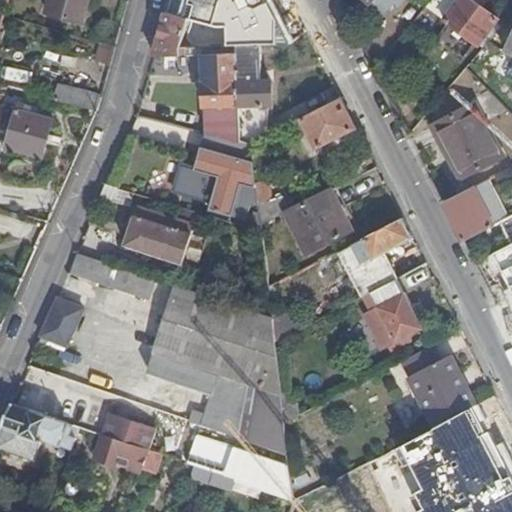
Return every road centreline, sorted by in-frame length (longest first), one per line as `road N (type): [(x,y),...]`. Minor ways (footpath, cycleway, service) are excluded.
road 1 (secondary): [(318,0),(511,372)]
road 2 (tertiary): [(148,0),(120,98),(0,383)]
